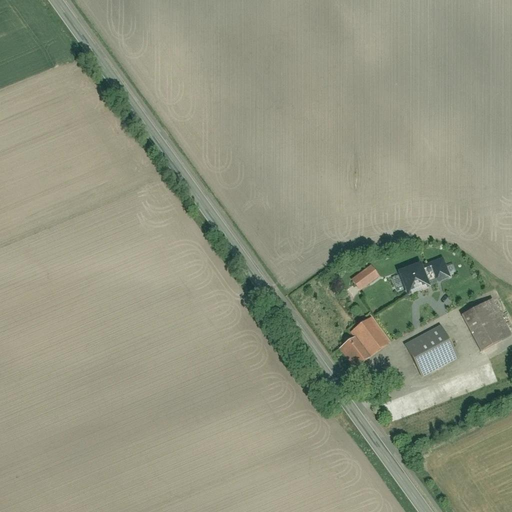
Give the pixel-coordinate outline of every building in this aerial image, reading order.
[(448,277),(442,261),(420,269),(419,267),(400,274),(408,296),(428,288),(427,286),(438,282),(437,281),(448,277)] [(354,281),(362,294),(382,281),(374,269),(354,281)] [(511,334),(493,301),(463,318),(483,354),(511,337),(511,334)] [(371,319),(351,333),(355,339),(341,349),(355,369),(389,344),(371,319)] [(408,350),(423,381),(460,363),(446,332),(408,350)]
